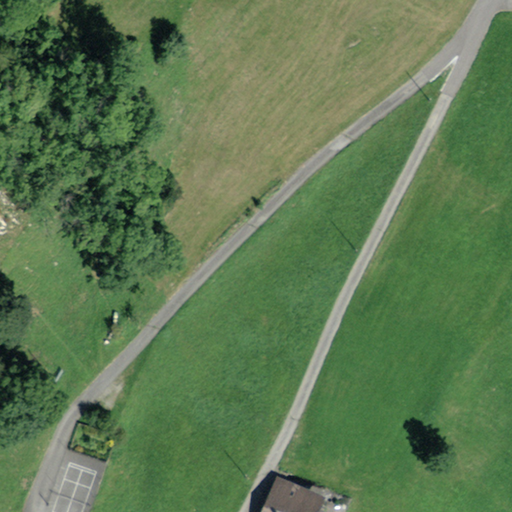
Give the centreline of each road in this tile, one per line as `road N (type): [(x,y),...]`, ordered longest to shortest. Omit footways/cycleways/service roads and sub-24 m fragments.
road 1 (residential): [(474,33),(317,164),(77,411),(37,511)]
road 2 (residential): [(474,33),(248,511)]
